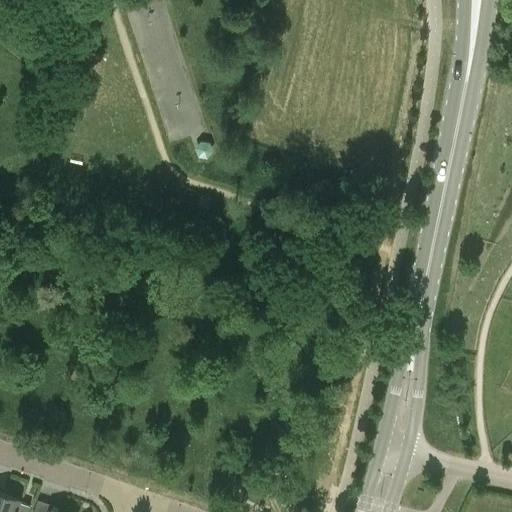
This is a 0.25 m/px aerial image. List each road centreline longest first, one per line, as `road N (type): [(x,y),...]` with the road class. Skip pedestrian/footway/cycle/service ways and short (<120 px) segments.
road 1 (secondary): [(393,453),(447,172)]
road 2 (secondary): [(447,172),(466,122),(488,0)]
road 3 (secondary): [(465,0),(447,172)]
road 4 (residential): [(142,502),(0,453)]
road 5 (unclassified): [(393,453),(511,479)]
